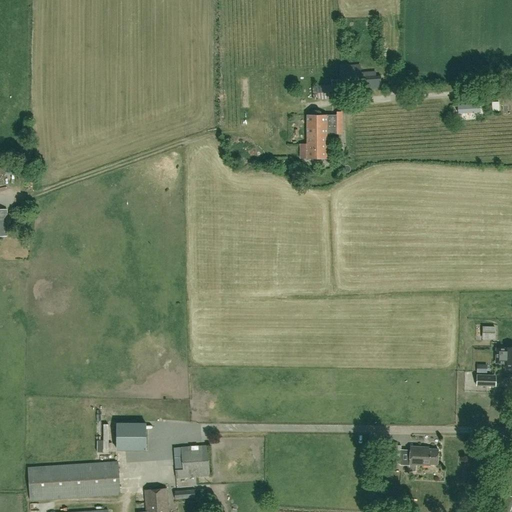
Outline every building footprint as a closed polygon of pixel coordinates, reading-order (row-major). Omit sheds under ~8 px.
[(340,71),(342,90),(382,87),(381,75),(361,77),(361,69),(340,71)] [(333,85),(312,86),(313,100),(335,98),(333,85)] [(453,116),(479,114),(479,106),(474,106),(474,103),(468,104),(468,107),(452,108),(453,116)] [(307,115),(307,139),(304,139),(304,144),(307,144),(307,158),(327,158),(327,134),(343,134),(343,112),(337,112),(337,115),(307,115)] [(26,161),(0,161),(0,174),(18,174),(18,181),(26,181),(26,174),(26,161)] [(494,337),(495,327),(482,327),(482,337),(494,337)] [(511,363),(511,347),(505,348),(496,348),(496,360),(505,361),(505,364),(511,363)] [(487,365),(472,365),(472,373),(477,373),(487,373),(487,365)] [(496,375),(481,375),(476,375),(476,386),(496,386),(496,375)] [(146,450),(146,423),(117,423),(117,450),(146,450)] [(369,440),(367,454),(367,460),(374,461),(375,454),(377,441),(369,440)] [(391,463),(400,464),(401,445),(392,445),(391,453),(386,452),(386,462),(391,463)] [(208,446),(174,448),(176,478),(210,476),(208,446)] [(409,464),(430,466),(430,464),(437,464),(438,450),(423,449),(424,447),(411,446),(409,464)] [(28,468),(30,500),(120,494),(118,462),(28,468)] [(153,481),(163,481),(163,471),(153,471),(153,481)] [(145,490),(147,511),(143,511),(168,511),(167,488),(145,490)] [(175,491),(175,499),(195,498),(195,490),(175,491)]
